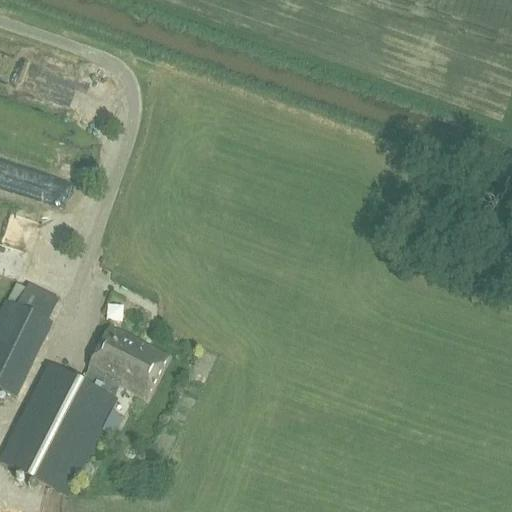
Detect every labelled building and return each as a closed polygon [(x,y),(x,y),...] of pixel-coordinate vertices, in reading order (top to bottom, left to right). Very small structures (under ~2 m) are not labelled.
[(0,198),(0,208),(15,214),(18,205),(0,198)] [(29,287),(19,308),(49,323),(59,302),(29,287)] [(5,302),(0,311),(0,316),(47,339),(54,326),(49,323),(19,308),(5,302)] [(112,328),(83,384),(49,367),(0,465),(68,499),(102,432),(112,414),(117,402),(115,401),(122,388),(147,401),(169,358),(112,328)] [(0,349),(0,393),(17,402),(34,366),(0,349)] [(112,414),(102,432),(114,438),(122,422),(115,419),(116,416),(112,414)]
